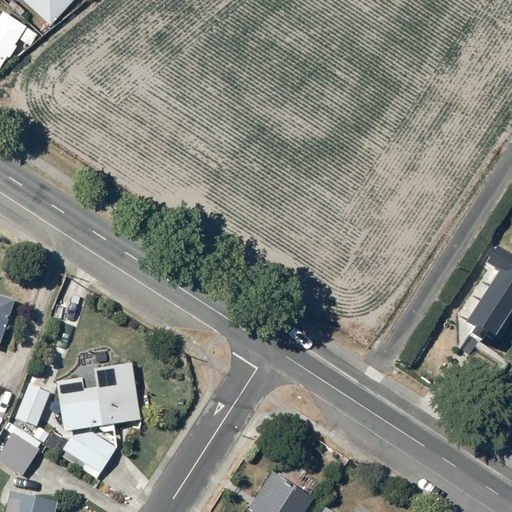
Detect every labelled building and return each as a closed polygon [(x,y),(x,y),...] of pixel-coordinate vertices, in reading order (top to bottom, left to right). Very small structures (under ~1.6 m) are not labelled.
[(24,0),(50,23),(71,0),(24,0)] [(0,65),(25,26),(3,11),(0,16),(0,65)] [(482,262),(497,270),(465,321),(472,326),(468,333),(482,342),(486,335),(495,340),(511,312),(511,250),(508,257),(492,246),(482,262)] [(0,350),(16,301),(0,296),(0,350)] [(142,421),(133,363),(96,370),(99,388),(86,390),(83,380),(60,383),(68,443),(64,450),(102,474),(118,449),(93,433),(92,430),(142,421)] [(48,391),(27,384),(15,418),(35,426),(48,391)] [(63,436),(46,426),(40,422),(32,435),(9,421),(4,430),(9,432),(0,446),(0,463),(21,476),(37,450),(41,443),(54,451),(63,436)] [(305,511),(314,497),(272,472),(248,511),(250,511),(305,511)] [(57,511),(60,503),(13,491),(7,511),(57,511)]
